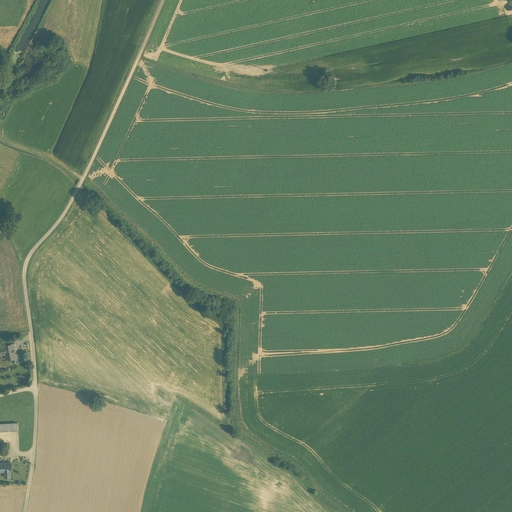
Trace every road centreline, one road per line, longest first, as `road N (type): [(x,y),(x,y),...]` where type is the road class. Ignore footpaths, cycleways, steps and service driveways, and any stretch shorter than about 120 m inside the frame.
road 1 (unclassified): [(162,0),(83,176),(23,272),(36,409),(24,511)]
road 2 (track): [(511,272),(461,349),(404,365)]
